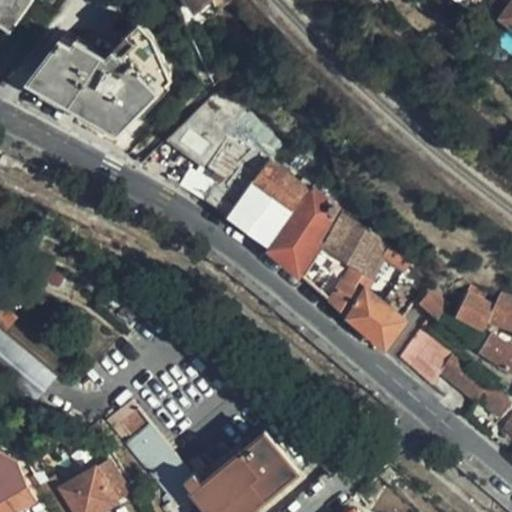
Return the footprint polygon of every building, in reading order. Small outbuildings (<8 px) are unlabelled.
[(0,0),(0,24),(10,30),(29,0),(0,0)] [(185,0),(194,10),(206,0),(185,0)] [(511,0),(501,14),(511,21),(511,0)] [(170,78),(154,36),(139,20),(127,32),(134,40),(110,64),(61,36),(30,77),(119,128),(170,78)] [(237,98),(223,85),(204,105),(218,117),(237,98)] [(231,162),(205,198),(268,242),(309,189),(291,176),(271,159),(269,161),(247,143),(245,146),(229,134),(216,152),(231,162)] [(216,152),(188,190),(205,198),(231,162),(216,152)] [(291,176),(309,189),(311,188),(313,184),(294,171),(291,176)] [(309,189),(268,242),(265,245),(299,273),(319,243),(316,239),(336,206),(311,188),(309,189)] [(352,264),(332,300),(383,345),(404,318),(400,315),(425,284),(411,259),(343,213),(323,242),(352,264)] [(487,316),(497,298),(493,295),(470,283),(456,310),(483,326),(487,316)] [(447,299),(428,286),(418,300),(431,311),(437,316),(447,299)] [(511,294),(501,291),(497,298),(487,316),(511,324),(511,294)] [(0,370),(36,400),(59,373),(0,323),(0,370)] [(421,325),(397,356),(429,382),(442,367),(476,397),(487,381),(490,378),(421,325)] [(511,343),(491,330),(479,348),(511,369),(511,343)] [(487,381),(476,397),(498,414),(509,399),(487,381)] [(28,416),(0,386),(0,404),(19,424),(28,416)] [(511,440),(479,415),(474,422),(511,452),(511,451),(511,440)] [(241,511),(297,469),(265,429),(192,486),(184,477),(188,474),(146,423),(125,441),(168,492),(161,496),(166,502),(160,507),(164,511),(241,511)] [(402,462),(394,456),(382,467),(387,474),(402,462)] [(0,511),(11,511),(30,501),(13,464),(0,457),(0,511)] [(53,473),(39,482),(57,511),(93,511),(129,490),(107,457),(61,486),(53,473)]
